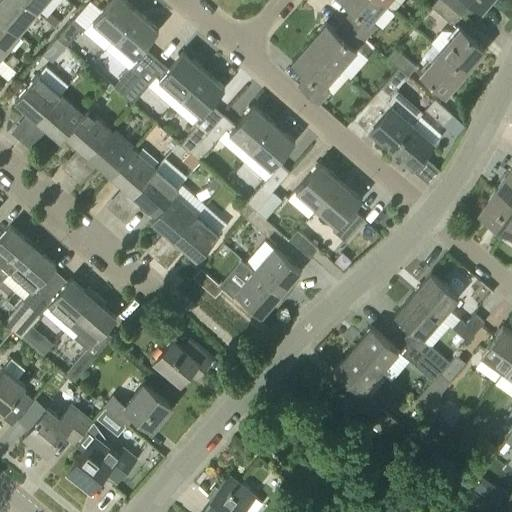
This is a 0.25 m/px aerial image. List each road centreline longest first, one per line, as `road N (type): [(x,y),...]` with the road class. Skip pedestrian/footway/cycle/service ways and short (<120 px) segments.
road 1 (residential): [(126,511),(259,366),(430,215)]
road 2 (residential): [(430,215),(240,41)]
road 3 (residential): [(430,215),(511,74)]
road 4 (residential): [(112,260),(0,159)]
